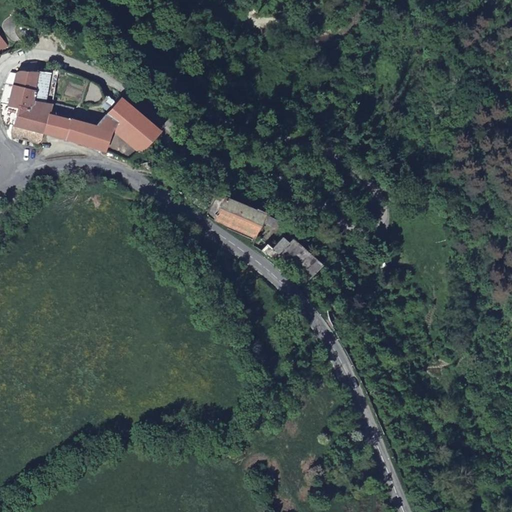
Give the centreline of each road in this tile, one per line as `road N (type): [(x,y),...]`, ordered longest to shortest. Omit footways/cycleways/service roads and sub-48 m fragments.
road 1 (unclassified): [(104,0),(211,111),(240,128),(321,148),(373,184),(383,198),(382,235),(356,233),(292,180),(224,167),(86,68),(32,53),(0,69)]
road 2 (secondary): [(20,180),(81,166),(121,174),(285,285),(329,339),(404,511)]
